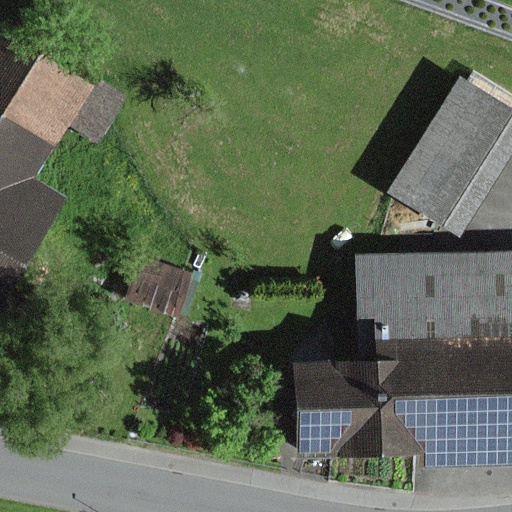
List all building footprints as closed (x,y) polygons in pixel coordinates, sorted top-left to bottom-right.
[(0,30),(0,114),(52,146),(68,120),(99,139),(125,94),(94,76),(90,84),(0,30)] [(460,238),(511,154),(511,109),(460,78),(388,194),(460,238)] [(0,311),(69,196),(35,176),(52,146),(0,114),(0,311)] [(511,253),(355,257),(358,364),(297,365),(299,461),(422,458),(423,469),(511,467),(511,253)] [(200,277),(140,256),(124,301),(184,322),(200,277)]
